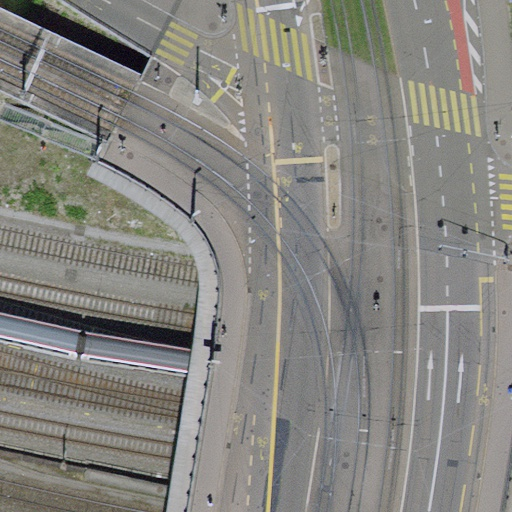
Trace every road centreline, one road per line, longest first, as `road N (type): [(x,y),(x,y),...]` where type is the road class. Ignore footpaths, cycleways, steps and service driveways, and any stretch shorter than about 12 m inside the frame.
road 1 (primary): [(275,0),(297,211),(293,298),(259,511)]
road 2 (primary): [(428,511),(448,308),(439,159),(414,0)]
